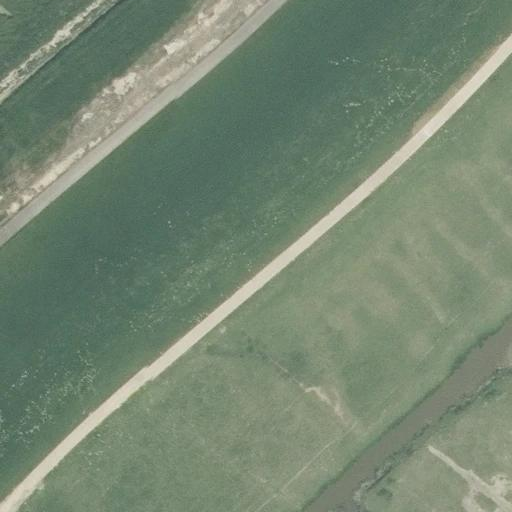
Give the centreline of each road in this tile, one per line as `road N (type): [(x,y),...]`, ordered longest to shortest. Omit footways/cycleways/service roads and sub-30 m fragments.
road 1 (track): [(0,491),(78,411),(383,146),(511,15)]
road 2 (track): [(231,0),(0,211)]
